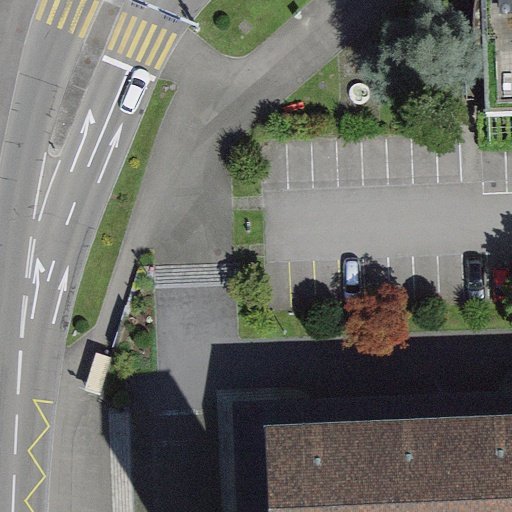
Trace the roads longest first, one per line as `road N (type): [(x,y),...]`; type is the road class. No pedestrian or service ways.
road 1 (secondary): [(26,295),(66,226),(163,0)]
road 2 (secondary): [(72,0),(24,159),(14,234),(26,295)]
road 3 (secondary): [(14,511),(26,295)]
